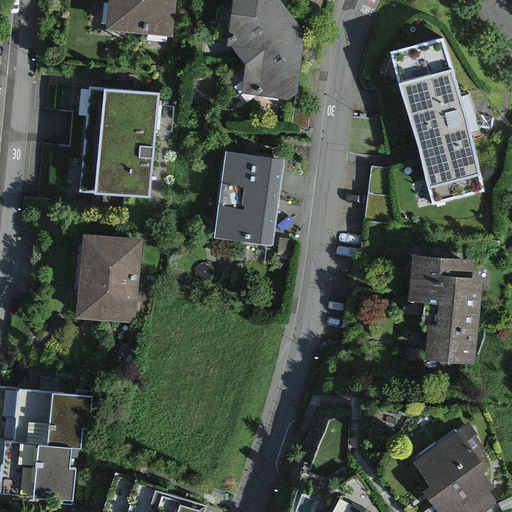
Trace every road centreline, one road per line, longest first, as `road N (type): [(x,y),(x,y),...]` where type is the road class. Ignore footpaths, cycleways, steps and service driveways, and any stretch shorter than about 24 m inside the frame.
road 1 (residential): [(364,0),(350,43),(320,265),(252,511)]
road 2 (residential): [(30,0),(0,267)]
